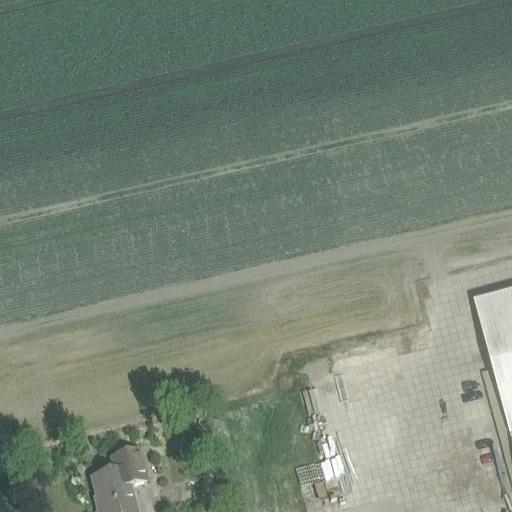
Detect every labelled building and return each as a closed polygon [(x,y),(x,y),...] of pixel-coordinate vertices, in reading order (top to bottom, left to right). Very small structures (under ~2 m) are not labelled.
[(511,297),(476,307),(494,373),(483,376),(511,482),(511,297)] [(394,338),(375,341),(380,366),(399,363),(394,338)] [(135,511),(129,489),(146,485),(138,454),(111,461),(115,475),(92,481),(99,509),(97,509),(97,511),(135,511)] [(335,459),(290,471),(297,495),(342,483),(335,459)] [(278,478),(271,483),(287,505),(293,501),(278,478)]
